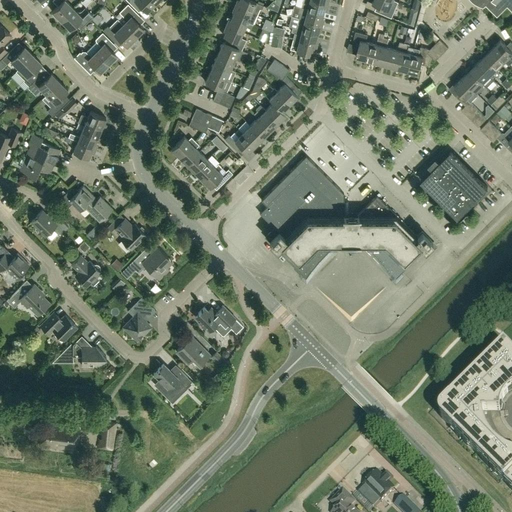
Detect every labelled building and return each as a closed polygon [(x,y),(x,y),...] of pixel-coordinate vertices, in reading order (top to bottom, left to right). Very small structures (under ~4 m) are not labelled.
[(52,11),(61,20),(73,8),(65,0),(57,0),(61,3),(52,11)] [(126,0),(133,6),(137,2),(147,11),(155,3),(152,0),(126,0)] [(261,4),(251,0),(236,0),(235,5),(251,12),(254,6),(259,9),(261,4)] [(326,9),(328,3),(316,0),(303,0),(301,7),(323,13),(324,8),(326,9)] [(392,18),(399,2),(393,0),(373,0),(372,3),(378,5),(376,11),(392,18)] [(511,0),(470,0),(471,0),(473,2),(476,4),(479,6),(483,2),(496,16),(507,5),(511,9),(511,0)] [(119,12),(123,16),(119,21),(122,24),(135,37),(144,28),(134,19),(139,15),(128,4),(119,12)] [(252,24),(257,14),(251,12),(235,5),(232,10),(234,11),(232,15),(252,24)] [(70,29),(76,23),(81,29),(93,16),(85,7),(79,13),(73,8),(61,20),(70,29)] [(323,13),(301,7),(300,7),(298,12),(300,12),(298,18),(322,24),(323,18),(322,18),(323,13)] [(377,21),(379,16),(368,11),(366,16),(377,21)] [(252,24),(232,15),(230,20),(228,19),(226,24),(243,32),(245,26),(251,29),(252,24)] [(320,30),(322,24),(298,18),(296,28),(317,34),(318,29),(320,30)] [(135,37),(122,24),(117,29),(112,24),(109,27),(107,26),(103,30),(113,40),(117,36),(127,45),(135,37)] [(240,37),(243,32),(226,24),(223,30),(225,31),(223,35),(227,37),(225,43),(247,52),(241,50),(246,40),(240,37)] [(2,46),(11,36),(1,25),(0,25),(0,57),(7,51),(2,46)] [(272,31),(273,32),(273,34),(279,35),(283,36),(285,29),(274,26),(272,31)] [(316,39),(317,34),(296,28),(293,38),(299,40),(316,45),(318,39),(316,39)] [(273,34),(273,32),(272,31),(267,31),(265,42),(271,44),(273,34)] [(101,46),(96,51),(108,64),(117,55),(108,46),(112,42),(102,32),(95,39),(96,41),(101,46)] [(366,62),(371,42),(366,41),(367,35),(356,32),(353,45),(359,47),(356,57),(363,59),(364,61),(366,62)] [(377,62),(384,37),(384,34),(380,33),(377,44),(371,42),(366,62),(368,62),(370,61),(377,62)] [(279,35),(273,34),(271,44),(270,45),(277,47),(279,35)] [(387,67),(392,48),(387,46),(389,39),(384,37),(377,62),(384,64),(384,65),(385,67),(387,67)] [(315,51),(316,45),(299,40),(293,38),(291,44),(290,49),(312,55),(313,50),(315,51)] [(440,39),(436,44),(444,52),(448,48),(446,45),(440,39)] [(500,40),(493,48),(509,64),(511,61),(511,42),(511,41),(506,46),(500,40)] [(247,52),(225,43),(223,42),(218,52),(235,59),(240,61),(243,54),(246,55),(247,52)] [(398,68),(405,43),(400,42),(398,49),(392,48),(387,67),(389,68),(391,67),(391,66),(398,68)] [(408,73),(414,48),(409,46),(410,44),(405,43),(398,68),(405,70),(406,72),(408,73)] [(444,52),(436,44),(431,48),(440,56),(444,52)] [(19,68),(33,55),(24,46),(18,52),(13,48),(2,59),(7,64),(11,60),(19,68)] [(429,66),(432,57),(427,52),(430,49),(421,47),(420,49),(414,48),(408,73),(409,73),(412,72),(419,74),(421,64),(429,66)] [(440,56),(431,48),(430,49),(427,52),(432,57),(435,61),(440,56)] [(509,64),(493,48),(489,52),(488,51),(486,51),(485,52),(485,51),(483,53),(498,68),(502,64),(507,69),(510,65),(509,64)] [(108,64),(96,51),(91,55),(89,53),(88,53),(85,51),(82,51),(81,53),(80,52),(74,57),(85,69),(91,63),(100,72),(108,64)] [(230,69),(235,59),(218,52),(214,62),(230,69)] [(498,68),(483,53),(481,55),(481,56),(481,58),(481,59),(477,63),(492,78),(494,76),(496,76),(499,73),(499,71),(497,69),(498,68)] [(41,63),(33,55),(19,68),(27,76),(23,81),(28,86),(37,77),(40,74),(35,69),(41,63)] [(259,69),(266,59),(261,55),(254,66),(259,69)] [(272,73),(279,63),(274,59),(267,69),(272,73)] [(235,71),(230,69),(214,62),(210,72),(226,79),(231,81),(235,71)] [(277,76),(284,66),(279,63),(272,73),(277,76)] [(492,78),(477,63),(473,67),(473,66),(471,67),(470,67),(469,66),(467,68),(487,88),(494,80),(492,78)] [(289,69),(284,66),(277,76),(282,80),(285,75),(289,69)] [(487,88),(467,68),(465,70),(466,71),(466,74),(462,78),(477,93),(479,91),(481,91),(484,88),(484,86),(482,84),(482,83),(486,88),(487,88)] [(231,81),(226,79),(210,72),(205,82),(218,88),(213,100),(218,103),(223,91),(224,90),(227,91),(231,81)] [(47,94),(59,81),(51,73),(42,82),(37,77),(28,86),(27,87),(32,92),(34,93),(35,93),(36,93),(37,92),(38,92),(41,89),(47,94)] [(294,84),(285,75),(282,80),(285,83),(277,91),(290,103),(297,96),(290,88),(294,84)] [(477,93),(462,78),(454,86),(460,92),(456,96),(465,106),(470,101),(470,102),(478,94),(477,93)] [(68,90),(59,81),(47,94),(55,103),(47,110),(52,116),(64,104),(59,99),(68,90)] [(290,103),(277,91),(274,88),(270,92),(273,95),(269,99),(272,102),(273,102),(282,111),(290,103)] [(224,105),(229,94),(223,91),(218,103),(224,105)] [(250,101),(253,98),(249,93),(241,101),(244,103),(245,102),(247,103),(249,100),(250,101)] [(234,96),(229,94),(224,105),(229,108),(234,96)] [(501,94),(497,98),(502,103),(506,99),(501,94)] [(68,113),(77,103),(72,98),(63,108),(68,113)] [(502,103),(497,98),(494,102),(499,107),(502,103)] [(466,114),(474,106),(470,102),(470,101),(465,106),(461,110),(466,114)] [(286,114),(282,111),(273,102),(272,102),(265,110),(278,122),(286,114)] [(278,122),(265,110),(260,105),(256,109),(257,110),(254,114),(257,117),(270,130),(278,122)] [(470,118),(478,110),(474,106),(466,114),(470,118)] [(197,122),(202,111),(196,108),(191,120),(197,122)] [(28,121),(32,113),(24,109),(20,118),(28,121)] [(474,123),(483,114),(478,110),(470,118),(474,123)] [(81,114),(79,118),(103,129),(105,124),(104,123),(106,118),(90,111),(88,117),(81,114)] [(202,124),(207,113),(202,111),(197,122),(202,124)] [(208,127),(213,116),(207,113),(202,124),(205,126),(202,131),(205,133),(208,127)] [(487,118),(483,114),(474,123),(478,127),(487,118)] [(213,129),(218,118),(213,116),(208,127),(213,129)] [(270,130),(257,117),(250,125),(263,138),(270,130)] [(103,129),(79,118),(78,122),(84,125),(82,131),(97,138),(99,133),(101,134),(103,129)] [(219,132),(224,121),(218,118),(213,129),(219,132)] [(202,124),(197,122),(191,120),(189,125),(202,131),(205,126),(202,124)] [(485,133),(493,125),(489,121),(481,129),(485,133)] [(263,138),(250,125),(242,132),(255,145),(263,138)] [(489,138),(497,129),(493,125),(485,133),(489,138)] [(511,128),(510,127),(507,130),(508,132),(504,136),(502,133),(497,138),(511,152),(511,128)] [(16,146),(21,132),(12,128),(8,136),(0,132),(0,160),(1,161),(9,143),(16,146)] [(255,145),(242,132),(239,129),(235,133),(238,136),(234,140),(229,135),(225,139),(233,148),(238,144),(247,153),(255,145)] [(497,138),(502,133),(497,129),(489,138),(493,142),(497,138)] [(97,143),(95,143),(97,138),(82,131),(79,137),(70,133),(69,137),(71,138),(95,148),(97,143)] [(36,176),(39,169),(51,174),(56,163),(54,162),(53,164),(34,156),(41,141),(42,138),(33,134),(30,142),(32,143),(26,157),(23,155),(19,163),(23,165),(21,170),(36,176)] [(192,144),(195,141),(191,137),(188,140),(184,136),(171,149),(179,156),(192,144)] [(95,148),(71,138),(69,142),(75,145),(73,151),(88,158),(90,153),(92,153),(95,148)] [(60,149),(41,141),(34,156),(53,164),(54,162),(56,163),(58,156),(57,156),(60,149)] [(187,164),(200,151),(196,148),(199,145),(195,141),(192,144),(179,156),(187,164)] [(488,187),(451,150),(440,161),(436,157),(428,165),(432,169),(421,180),(458,217),(488,187)] [(194,172),(207,159),(200,151),(187,164),(194,172)] [(267,205),(259,213),(274,228),(265,237),(306,278),(310,271),(312,269),(318,262),(320,259),(326,253),(328,250),(335,244),(343,237),(351,237),(358,237),(366,244),(373,250),(375,253),(381,259),(383,262),(389,269),(396,278),(422,251),(426,255),(436,245),(422,231),(417,236),(377,195),(357,214),(351,214),(344,214),(344,193),(306,155),(261,200),(267,205)] [(202,179),(215,167),(207,159),(194,172),(202,179)] [(218,164),(215,167),(202,179),(210,187),(219,178),(224,182),(232,173),(228,169),(222,174),(219,171),(222,168),(218,164)] [(97,199),(93,196),(83,185),(76,192),(72,188),(59,200),(67,207),(73,202),(80,209),(84,206),(100,221),(112,209),(100,196),(97,199)] [(63,232),(68,227),(56,215),(51,220),(42,210),(31,221),(45,235),(56,224),(63,232)] [(141,227),(139,229),(135,224),(133,226),(125,218),(115,228),(123,236),(120,238),(131,249),(145,235),(145,234),(147,232),(141,227)] [(169,258),(158,247),(144,260),(139,254),(129,264),(139,273),(146,266),(159,279),(168,269),(163,264),(169,258)] [(4,253),(2,255),(0,253),(0,269),(1,271),(5,267),(10,272),(9,273),(17,281),(24,273),(23,271),(29,265),(17,253),(11,259),(4,253)] [(94,265),(90,261),(88,263),(81,255),(71,264),(79,272),(75,275),(86,286),(100,272),(99,270),(100,270),(100,268),(99,266),(98,265),(96,264),(94,265)] [(40,290),(34,284),(25,293),(19,287),(4,302),(7,305),(9,302),(14,307),(21,300),(27,306),(29,305),(38,314),(50,302),(39,292),(40,290)] [(151,326),(141,317),(152,306),(142,296),(128,310),(134,316),(131,319),(132,321),(125,328),(137,340),(151,326)] [(223,305),(216,312),(212,308),(209,311),(204,307),(195,316),(207,329),(216,329),(222,335),(224,335),(231,328),(236,333),(243,326),(223,305)] [(65,314),(61,318),(54,311),(40,325),(49,334),(53,330),(64,340),(77,327),(65,314)] [(193,357),(197,362),(200,365),(210,354),(192,335),(176,351),(187,363),(193,357)] [(96,366),(106,356),(96,346),(79,346),(75,342),(73,344),(73,355),(82,355),(82,366),(96,366)] [(502,421),(501,419),(501,413),(501,410),(501,408),(501,406),(502,404),(503,402),(504,400),(505,398),(507,396),(508,394),(510,393),(511,392),(511,391),(511,351),(504,343),(498,350),(501,352),(493,360),(491,357),(492,357),(491,357),(490,358),(491,358),(493,360),(486,367),(483,365),(471,377),(473,379),(466,387),(464,385),(465,384),(464,384),(463,385),(463,386),(464,385),(466,387),(458,394),(456,392),(443,405),(445,408),(445,417),(443,420),(456,433),(458,430),(466,438),(464,440),(463,439),(464,441),(465,441),(464,440),(466,438),(473,445),(471,448),(483,460),(486,457),(493,465),(491,467),(490,466),(490,467),(491,468),(492,468),(491,467),(493,465),(501,472),(498,475),(510,487),(511,486),(511,485),(511,433),(510,432),(508,430),(507,429),(505,427),(504,425),(503,423),(502,421)] [(211,356),(218,363),(223,368),(228,363),(216,351),(211,356)] [(190,379),(178,367),(172,373),(163,364),(153,373),(174,394),(183,384),(184,385),(190,379)] [(118,423),(101,421),(99,433),(102,434),(101,439),(98,439),(97,448),(113,449),(118,423)] [(76,449),(79,427),(43,423),(40,445),(76,449)] [(380,502),(395,488),(388,481),(390,480),(385,475),(384,477),(378,470),(363,484),(365,486),(359,492),(373,506),(379,501),(380,502)] [(344,490),(339,495),(330,503),(336,509),(332,511),(356,511),(351,506),(355,502),(344,490)] [(419,511),(403,496),(397,501),(407,511),(419,511)]
